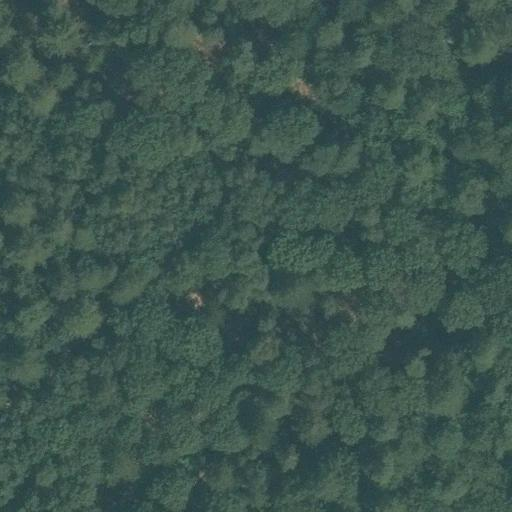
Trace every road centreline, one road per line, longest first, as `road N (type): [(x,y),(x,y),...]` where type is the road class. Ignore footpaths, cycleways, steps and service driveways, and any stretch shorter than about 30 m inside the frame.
road 1 (track): [(467,0),(0,415)]
road 2 (track): [(254,0),(511,314)]
road 3 (track): [(511,278),(254,511)]
